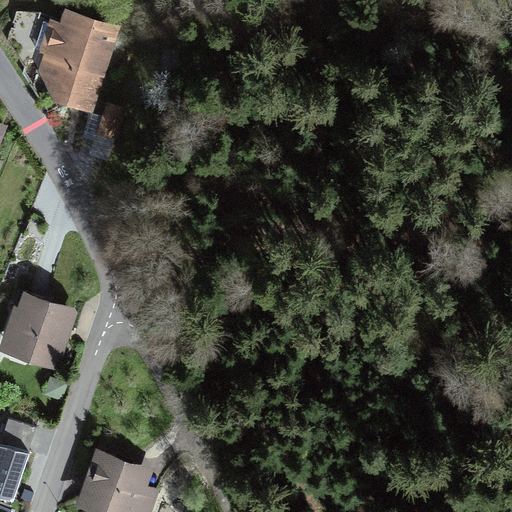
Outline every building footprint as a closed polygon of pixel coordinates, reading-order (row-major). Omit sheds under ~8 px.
[(113,28),(70,14),(66,27),(44,21),(35,49),(42,51),(48,48),(54,59),(42,65),(54,89),(70,94),(69,100),(83,104),(89,84),(96,82),(113,28)] [(109,105),(101,131),(115,136),(124,110),(109,105)] [(22,312),(19,311),(6,346),(54,362),(71,313),(49,306),(50,303),(28,296),(22,312)] [(0,492),(12,497),(29,450),(0,439),(0,492)] [(141,483),(145,471),(102,456),(86,500),(118,511),(148,511),(156,489),(141,483)]
